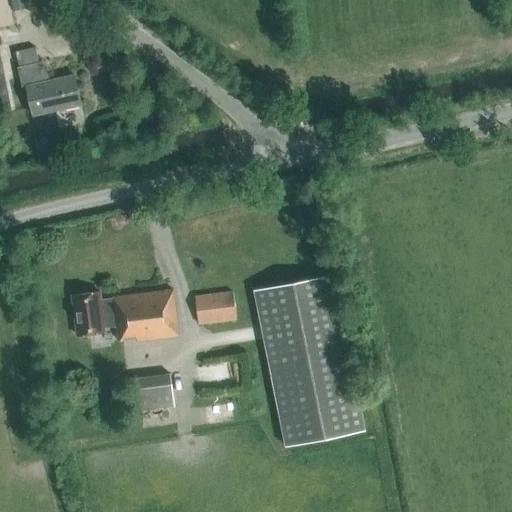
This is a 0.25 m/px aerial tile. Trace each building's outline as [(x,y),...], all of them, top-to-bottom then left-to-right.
[(10,0),(14,11),(36,6),(34,0),(10,0)] [(22,88),(26,87),(33,116),(80,105),(73,75),(42,83),(37,63),(38,63),(34,48),(15,52),(19,67),(17,67),(22,88)] [(0,114),(11,112),(0,59),(0,114)] [(362,428),(330,273),(252,289),(284,444),(362,428)] [(172,289),(112,298),(112,299),(100,300),(99,292),(72,296),(77,336),(105,332),(105,328),(117,326),(118,340),(136,338),(137,341),(179,335),(172,289)] [(199,324),(235,319),(231,292),(196,296),(199,324)] [(175,406),(170,374),(131,380),(135,412),(175,406)]
